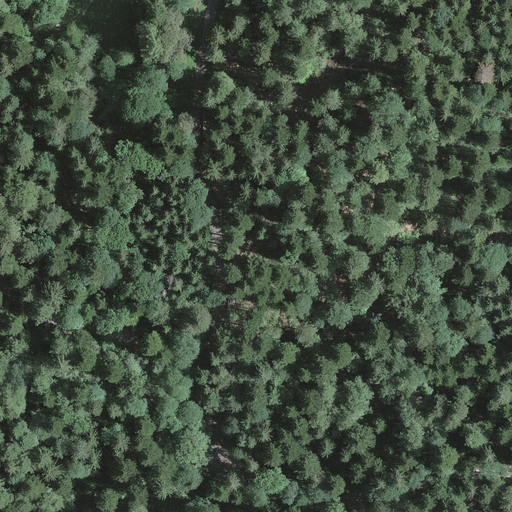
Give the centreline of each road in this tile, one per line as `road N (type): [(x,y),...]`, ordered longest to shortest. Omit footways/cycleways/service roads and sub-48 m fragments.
road 1 (unclassified): [(216,0),(194,150),(221,248),(221,303),(191,361),(189,382),(217,432),(217,458),(193,459),(161,431),(130,342),(60,323),(0,284)]
road 2 (track): [(0,76),(33,114),(95,236),(171,310),(175,409),(221,448)]
road 3 (track): [(511,474),(462,474),(328,498),(268,484),(221,448)]
road 4 (track): [(254,477),(179,475),(128,460)]
